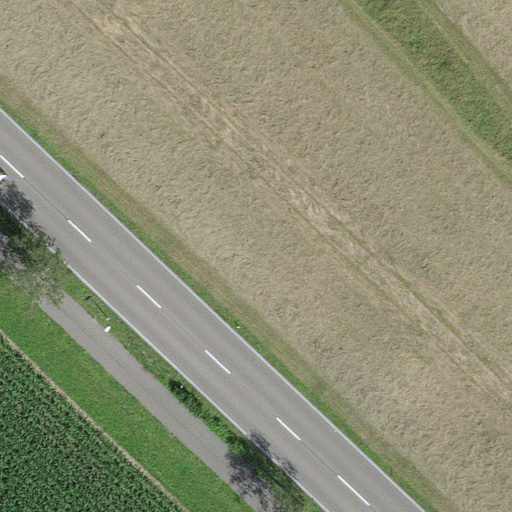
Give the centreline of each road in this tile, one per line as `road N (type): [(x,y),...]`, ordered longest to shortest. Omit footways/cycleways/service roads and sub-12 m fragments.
road 1 (secondary): [(0,153),(377,511)]
road 2 (track): [(0,231),(295,511)]
